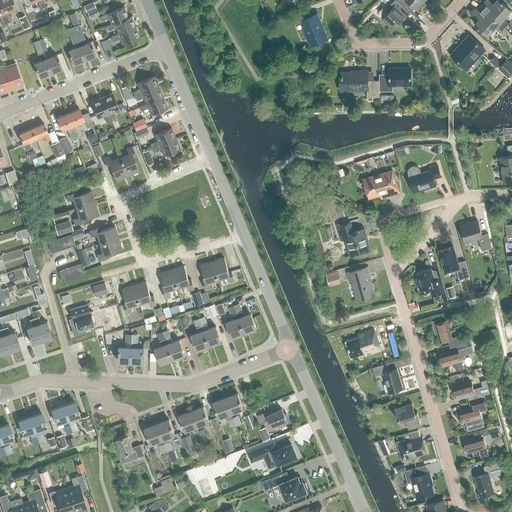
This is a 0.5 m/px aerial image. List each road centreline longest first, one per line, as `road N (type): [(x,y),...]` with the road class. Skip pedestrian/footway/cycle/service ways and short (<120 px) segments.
road 1 (residential): [(290,348),(192,385),(42,381),(0,394)]
road 2 (residential): [(396,275),(462,511)]
road 3 (tertiary): [(364,511),(290,348)]
road 4 (residential): [(0,114),(165,47)]
road 5 (residential): [(461,0),(423,41),(364,44),(337,0)]
road 6 (residential): [(459,202),(384,220),(380,231),(396,275)]
road 7 (tertiary): [(290,348),(243,235)]
